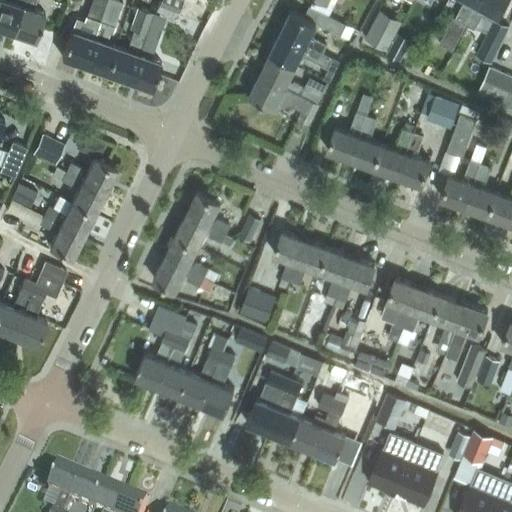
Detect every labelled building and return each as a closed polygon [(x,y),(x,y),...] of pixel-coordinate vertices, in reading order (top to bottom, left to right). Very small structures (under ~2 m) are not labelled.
[(13,0),(14,1),(10,0),(0,0),(0,27),(13,31),(23,0),(13,0)] [(23,0),(13,31),(36,39),(45,11),(33,7),(35,0),(23,0)] [(91,0),(86,15),(91,17),(88,28),(90,29),(88,34),(72,28),(62,55),(84,63),(107,0),(91,0)] [(123,1),(119,0),(107,0),(84,63),(107,71),(117,44),(101,38),(102,33),(105,34),(106,30),(112,32),(123,1)] [(176,17),(180,5),(181,0),(159,0),(156,11),(175,18),(176,17)] [(464,23),(475,3),(477,0),(468,0),(466,4),(463,2),(455,17),(464,23)] [(481,6),(485,8),(498,15),(506,0),(477,0),(475,3),(464,23),(473,28),(482,13),(479,11),(481,6)] [(346,23),(328,14),(309,5),(304,15),(290,9),(280,30),(322,51),(326,43),(310,35),(316,22),(341,34),(346,23)] [(107,71),(129,79),(152,11),(138,6),(131,26),(134,28),(129,43),(134,45),(132,50),(117,44),(107,71)] [(380,9),(365,37),(386,49),(401,20),(380,9)] [(149,50),(153,38),(145,35),(146,31),(145,31),(152,11),(129,79),(152,87),(161,60),(145,54),(147,49),(149,50)] [(509,26),(493,18),(475,55),(491,62),(509,26)] [(327,68),(322,78),(330,81),(339,60),(332,57),(322,51),(280,30),(269,51),(295,64),(300,55),(327,68)] [(398,31),(387,52),(400,59),(411,38),(398,31)] [(289,77),(295,64),(269,51),(259,72),(301,93),(305,85),(289,77)] [(479,87),(511,101),(511,75),(490,65),(489,65),(479,87)] [(319,103),(317,102),(300,94),(301,93),(259,72),(248,94),(260,100),(259,100),(261,101),(265,111),(291,102),(303,108),(298,118),(309,123),(319,103)] [(325,85),(309,77),(301,93),(317,101),(325,85)] [(429,113),(452,122),(459,103),(436,95),(429,113)] [(327,149),(351,158),(366,114),(357,111),(352,124),(355,126),(353,131),(336,124),(327,149)] [(476,118),(461,112),(446,150),(462,155),(476,118)] [(383,142),(365,136),(367,130),(371,132),(376,118),(366,114),(351,158),(374,166),(383,142)] [(400,148),(383,142),(374,166),(397,175),(413,131),(403,128),(398,142),(402,143),(400,148)] [(423,135),(413,131),(397,175),(421,183),(430,159),(412,153),(414,147),(418,149),(423,135)] [(64,143),(42,133),(33,152),(55,162),(64,143)] [(94,139),(89,148),(91,152),(98,156),(104,144),(94,139)] [(0,169),(14,175),(27,146),(12,140),(0,168),(0,169)] [(85,173),(81,170),(83,167),(71,161),(66,169),(105,189),(117,167),(94,155),(85,173)] [(464,205),(480,162),(471,158),(466,172),(469,173),(467,179),(450,172),(441,197),(464,205)] [(490,165),(480,162),(464,205),(488,214),(497,189),(479,183),(481,178),(485,179),(490,165)] [(56,164),(51,172),(62,178),(66,169),(56,164)] [(80,183),(71,201),(95,210),(105,189),(66,169),(62,178),(74,184),(76,180),(80,183)] [(11,196),(31,205),(37,190),(18,181),(11,196)] [(511,220),(511,194),(497,189),(488,214),(511,222),(511,220)] [(197,190),(186,212),(226,230),(230,223),(217,217),(216,220),(211,218),(220,201),(197,190)] [(44,213),(13,198),(6,211),(37,226),(40,221),(44,213)] [(63,216),(59,214),(61,210),(49,204),(45,212),(85,230),(95,210),(71,201),(63,216)] [(72,255),(85,230),(45,212),(44,213),(40,221),(52,227),(54,224),(58,226),(50,243),(72,255)] [(206,228),(211,231),(209,234),(221,240),(226,230),(186,212),(174,235),(197,247),(206,228)] [(249,241),(261,219),(250,214),(239,235),(249,241)] [(282,275),(291,279),(306,237),(282,229),(274,253),(292,259),(290,264),(286,263),(282,275)] [(174,235),(163,257),(203,275),(208,267),(195,260),(194,264),(189,262),(197,247),(174,235)] [(300,282),(304,269),(301,268),(302,263),(320,270),(329,246),(306,237),(291,279),(300,282)] [(351,254),(329,246),(320,270),(337,276),(336,281),(332,279),(328,292),(337,295),(351,254)] [(375,263),(351,254),(337,295),(345,298),(350,286),(346,284),(348,280),(366,286),(375,263)] [(189,274),(187,277),(199,284),(203,275),(163,257),(153,278),(176,289),(184,272),(189,274)] [(13,305),(1,300),(0,302),(0,328),(14,335),(45,260),(44,259),(35,282),(24,277),(18,290),(19,290),(13,305)] [(35,314),(41,299),(42,300),(45,291),(55,295),(66,269),(45,260),(14,335),(36,344),(47,319),(35,314)] [(203,275),(199,284),(210,289),(214,281),(203,275)] [(403,310),(399,309),(394,322),(392,321),(386,336),(397,340),(403,325),(419,284),(395,275),(387,299),(404,306),(403,310)] [(415,310),(433,316),(441,292),(419,284),(403,325),(412,329),(417,316),(414,314),(415,310)] [(266,321),(276,295),(249,285),(240,311),(266,321)] [(441,292),(433,316),(450,323),(448,327),(445,326),(440,339),(449,342),(464,301),(441,292)] [(463,348),(461,347),(467,329),(479,334),(488,310),(464,301),(449,342),(444,355),(459,360),(463,348)] [(157,385),(186,314),(159,303),(153,316),(169,322),(162,340),(163,340),(156,355),(145,350),(134,376),(157,385)] [(157,385),(179,394),(189,369),(178,364),(185,349),(186,350),(197,323),(185,318),(186,314),(157,385)] [(276,316),(271,327),(284,332),(288,321),(276,316)] [(511,357),(509,366),(511,366),(511,319),(502,343),(511,346),(511,357)] [(357,342),(363,329),(349,324),(344,337),(331,331),(324,346),(350,357),(357,342)] [(240,325),(234,339),(247,344),(252,330),(240,325)] [(290,346),(271,338),(265,354),(284,361),(290,346)] [(486,348),(471,342),(457,380),(472,385),(486,348)] [(201,403),(223,350),(212,345),(206,358),(208,359),(202,374),(189,369),(179,394),(201,403)] [(365,347),(360,361),(388,372),(394,358),(365,347)] [(421,349),(417,359),(426,363),(430,353),(421,349)] [(235,355),(223,350),(201,403),(224,413),(234,387),(222,382),(227,372),(228,372),(235,355)] [(302,351),(296,366),(309,371),(316,356),(302,351)] [(490,385),(499,360),(485,355),(475,379),(490,385)] [(402,361),(398,372),(410,377),(414,366),(402,361)] [(511,366),(509,366),(499,389),(508,392),(511,381),(511,366)] [(256,396),(246,422),(268,431),(290,377),(271,370),(259,398),(256,396)] [(354,374),(348,388),(367,396),(377,400),(383,386),(369,380),(354,374)] [(268,431),(290,440),(301,415),(290,410),(296,396),(297,396),(302,383),(290,377),(268,431)] [(348,395),(336,390),(334,394),(328,409),(325,416),(322,423),(323,424),(313,449),(335,459),(346,433),(333,428),(339,414),(340,414),(348,395)] [(324,390),(317,405),(328,409),(334,394),(324,390)] [(388,391),(376,419),(395,427),(407,399),(388,391)] [(511,413),(503,410),(498,420),(511,425),(511,421),(511,413)] [(323,424),(322,423),(301,415),(290,440),(313,449),(323,424)] [(466,442),(461,454),(481,462),(489,442),(501,447),(504,440),(472,427),(469,434),(466,442)] [(368,481),(395,492),(417,440),(390,429),(383,446),(382,445),(368,481)] [(457,429),(454,437),(466,442),(469,434),(457,429)] [(443,451),(417,440),(395,492),(423,503),(437,468),(436,468),(443,451)] [(59,465),(48,490),(59,495),(53,510),(51,511),(65,511),(71,500),(81,475),(59,465)] [(470,482),(469,481),(456,511),(489,511),(504,476),(477,465),(470,482)] [(103,484),(81,475),(71,500),(93,509),(103,484)] [(511,511),(511,479),(504,476),(489,511),(511,511)] [(117,511),(125,493),(103,484),(93,509),(100,511),(117,511)] [(143,511),(148,502),(125,493),(117,511),(143,511)]
